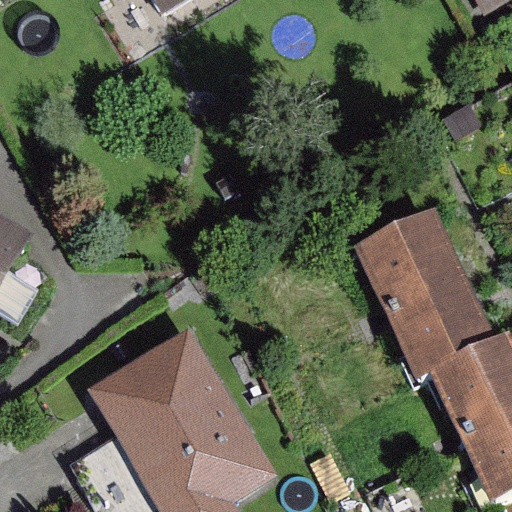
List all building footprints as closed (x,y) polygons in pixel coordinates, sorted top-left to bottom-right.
[(151,0),(168,28),(216,0),(151,0)] [(511,13),(511,0),(472,0),(486,27),(511,13)] [(511,343),(511,334),(455,217),(374,255),(434,381),(511,343)] [(0,312),(36,253),(0,231),(0,312)] [(203,337),(100,400),(170,511),(249,511),(247,507),(292,479),(203,337)] [(511,509),(511,353),(452,379),(507,511),(511,509)]
